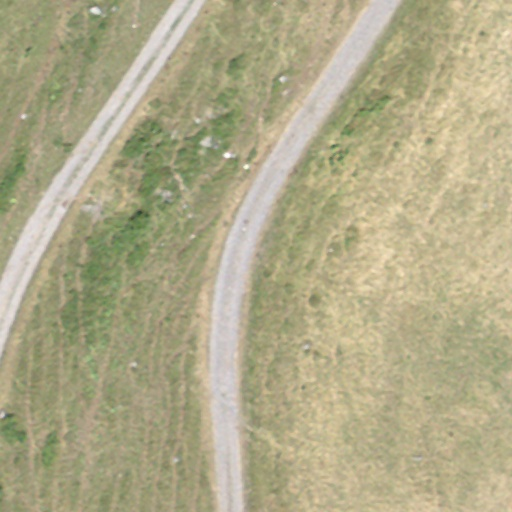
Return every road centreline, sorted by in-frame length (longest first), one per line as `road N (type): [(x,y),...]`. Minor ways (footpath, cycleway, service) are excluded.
road 1 (track): [(233,511),(223,392),(228,305),(243,236),(279,164),(385,0)]
road 2 (track): [(0,324),(59,194),(187,0)]
